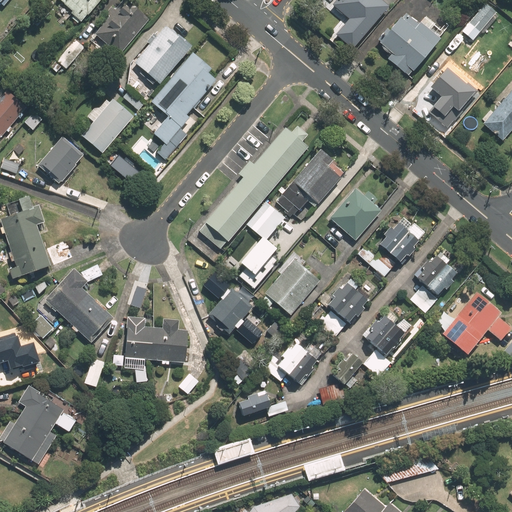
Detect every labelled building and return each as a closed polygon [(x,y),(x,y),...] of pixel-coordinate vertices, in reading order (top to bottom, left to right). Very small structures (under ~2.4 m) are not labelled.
[(57,0),(82,22),(101,0),(57,0)] [(120,55),(149,19),(125,0),(122,0),(94,35),(120,55)] [(378,0),(334,0),(331,5),(348,18),(335,34),(354,49),(387,7),(378,0)] [(484,2),(460,31),(472,41),(496,12),(484,2)] [(443,31),(424,17),(419,24),(403,11),(377,45),(390,54),(385,61),(408,78),(443,31)] [(190,48),(165,27),(134,64),(159,85),(190,48)] [(460,38),(431,75),(437,79),(430,89),(453,107),(481,70),(467,60),(475,49),(460,38)] [(84,48),(75,40),(56,62),(65,70),(84,48)] [(166,117),(152,134),(166,145),(189,118),(187,116),(216,80),(208,74),(211,69),(192,53),(150,103),(166,117)] [(511,131),(511,86),(483,122),(505,139),(511,131)] [(0,138),(26,108),(6,91),(0,98),(0,138)] [(144,104),(128,91),(122,98),(138,111),(144,104)] [(133,117),(112,100),(82,137),(102,153),(133,117)] [(33,131),(42,120),(34,112),(24,123),(33,131)] [(220,250),(307,148),(301,143),(307,135),(297,126),(290,134),(284,129),(198,231),(220,250)] [(85,159),(63,138),(38,165),(60,185),(85,159)] [(319,150),(276,202),(294,217),(306,202),(314,208),(343,174),(331,164),(333,162),(319,150)] [(20,164),(5,159),(1,169),(16,175),(20,164)] [(367,192),(363,197),(354,189),(328,219),(354,242),(380,212),(373,206),(377,201),(367,192)] [(32,207),(28,197),(17,201),(21,213),(0,220),(0,223),(16,268),(7,271),(11,281),(50,267),(35,225),(43,222),(37,206),(32,207)] [(266,241),(285,218),(266,203),(248,225),(266,241)] [(408,258),(415,249),(412,247),(418,241),(398,224),(392,230),(390,228),(383,236),(385,238),(379,245),(399,262),(405,255),(408,258)] [(239,264),(244,269),(237,277),(253,290),(278,262),(270,256),(275,250),(261,238),(239,264)] [(73,258),(66,240),(47,248),(54,266),(73,258)] [(372,276),(380,283),(384,278),(396,264),(381,251),(375,257),(364,248),(358,255),(369,265),(376,271),(372,276)] [(456,274),(435,256),(430,262),(427,260),(413,276),(437,296),(443,289),(445,291),(452,283),(450,281),(456,274)] [(319,282),(293,260),(264,294),(290,316),(319,282)] [(102,275),(97,265),(82,272),(88,282),(102,275)] [(114,319),(81,289),(87,282),(73,269),(44,301),(91,344),(114,319)] [(346,284),(340,290),(338,288),(331,296),(333,298),(327,305),(348,323),(366,302),(346,284)] [(227,329),(224,332),(230,336),(250,308),(220,287),(213,296),(220,301),(209,317),(227,329)] [(437,300),(422,287),(409,301),(425,314),(437,300)] [(500,314),(475,293),(440,335),(465,357),(487,331),(500,342),(510,329),(497,318),(500,314)] [(0,327),(12,313),(0,302),(0,327)] [(331,311),(324,319),(340,333),(347,325),(331,311)] [(54,329),(39,316),(29,329),(44,341),(54,329)] [(162,320),(162,329),(144,327),(145,319),(127,317),(124,358),(185,363),(187,330),(177,330),(178,321),(162,320)] [(378,323),(375,321),(368,329),(371,331),(364,339),(384,357),(391,348),(394,350),(401,342),(398,340),(404,334),(383,317),(378,323)] [(511,345),(511,330),(502,343),(509,349),(511,345)] [(31,336),(20,345),(35,364),(46,355),(31,336)] [(296,384),(316,361),(296,344),(275,367),(296,384)] [(434,350),(428,344),(418,355),(424,361),(434,350)] [(0,378),(14,363),(0,350),(0,378)] [(244,350),(228,364),(242,380),(258,367),(244,350)] [(335,368),(337,371),(332,377),(343,386),(362,364),(351,355),(345,363),(342,360),(335,368)] [(104,363),(93,359),(84,384),(95,388),(104,363)] [(122,372),(111,368),(103,390),(115,394),(122,372)] [(198,382),(189,374),(178,387),(187,394),(198,382)] [(336,384),(319,387),(323,406),(340,403),(336,384)] [(25,408),(14,424),(9,421),(0,435),(0,441),(39,465),(56,437),(49,433),(55,424),(69,433),(76,421),(63,413),(61,417),(59,416),(63,410),(38,395),(39,393),(27,386),(17,403),(25,408)] [(272,412),(265,393),(237,403),(245,422),(272,412)] [(334,417),(336,424),(361,417),(359,410),(334,417)] [(422,430),(425,443),(457,434),(453,421),(422,430)] [(213,450),(218,465),(253,453),(249,438),(213,450)] [(303,465),(308,480),(343,470),(339,455),(303,465)] [(401,511),(389,502),(385,506),(364,488),(342,511),(401,511)] [(297,511),(303,505),(285,490),(261,498),(250,511),(245,508),(241,511),(297,511)]
